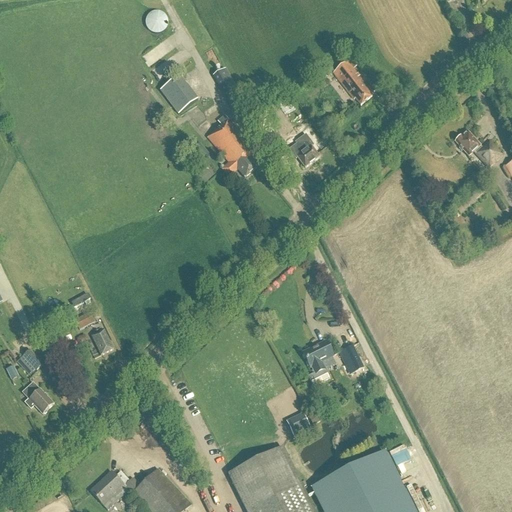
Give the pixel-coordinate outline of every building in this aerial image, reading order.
[(146,21),(146,25),(146,29),(148,32),(151,35),(155,36),(159,36),(163,35),(166,32),(168,29),(169,25),(168,21),(166,18),(163,15),(159,14),(155,14),(151,15),(148,18),(146,21)] [(150,70),(155,80),(174,69),(168,59),(150,70)] [(353,99),(361,108),(372,99),(361,85),(363,84),(348,65),(333,76),(352,100),(353,99)] [(225,72),(214,78),(232,109),(243,102),(225,72)] [(236,112),(244,124),(250,120),(242,108),(236,112)] [(245,180),(258,169),(251,161),(257,156),(224,117),(217,124),(222,130),(209,142),(230,166),(223,172),(230,180),(238,173),(245,180)] [(335,118),(327,121),(330,128),(338,125),(335,118)] [(185,149),(197,138),(183,123),(171,134),(185,149)] [(278,134),(269,139),(283,167),(293,162),(278,134)] [(482,150),(468,135),(462,140),(461,139),(455,144),(469,159),(474,154),(489,169),(501,157),(489,144),(482,150)] [(294,145),(296,147),(290,152),(296,161),(297,160),(305,170),(319,160),(312,150),(314,148),(305,137),(294,145)] [(207,158),(200,151),(193,157),(200,165),(207,158)] [(467,223),(460,233),(465,237),(472,227),(467,223)] [(74,310),(90,301),(87,296),(71,305),(74,310)] [(75,323),(80,333),(94,325),(89,316),(75,323)] [(54,331),(50,323),(44,326),(48,334),(54,331)] [(40,325),(35,328),(41,339),(47,336),(40,325)] [(67,328),(61,331),(64,338),(70,336),(67,328)] [(101,358),(113,352),(103,332),(91,338),(101,358)] [(321,365),(333,359),(326,344),(303,355),(310,370),(312,370),(315,377),(325,372),(321,365)] [(353,348),(344,353),(338,356),(349,377),(364,370),(353,348)] [(44,367),(30,353),(20,362),(33,377),(44,367)] [(14,368),(7,372),(12,382),(19,379),(14,368)] [(176,372),(169,380),(174,385),(181,377),(176,372)] [(329,380),(325,372),(315,377),(314,375),(306,380),(311,389),(329,380)] [(33,385),(22,395),(28,401),(25,404),(31,411),(34,408),(43,417),(54,407),(33,385)] [(294,441),(311,432),(303,416),(286,424),(294,441)] [(127,445),(133,435),(129,432),(122,441),(127,445)] [(413,511),(384,454),(311,491),(321,511),(313,511),(283,451),(229,478),(245,511),(413,511)] [(130,485),(125,490),(128,494),(132,497),(145,511),(187,511),(192,508),(159,472),(140,489),(133,481),(130,484),(130,485)] [(108,511),(128,494),(125,490),(130,485),(130,484),(121,474),(116,479),(111,475),(91,494),(107,511),(108,511)]
